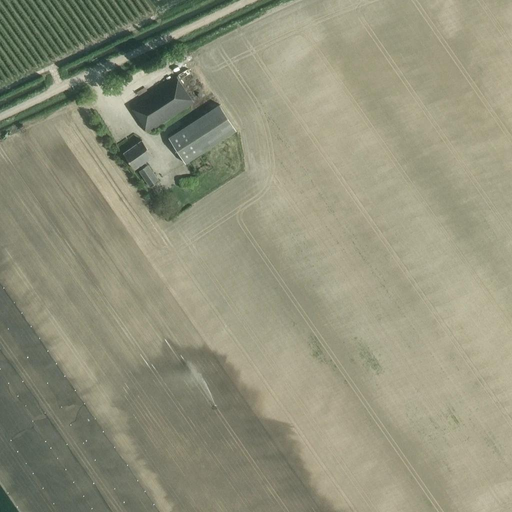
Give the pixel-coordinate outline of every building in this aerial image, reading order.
[(182,71),(193,66),(190,62),(180,67),(182,71)] [(176,76),(132,104),(130,105),(147,132),(156,127),(193,103),(176,76)] [(220,104),(169,137),(186,163),(237,130),(220,104)] [(124,153),(129,162),(134,168),(138,165),(140,168),(138,169),(149,185),(158,178),(145,161),(153,155),(142,140),(124,153)] [(195,178),(181,180),(182,187),(191,185),(191,183),(196,182),(195,178)]
